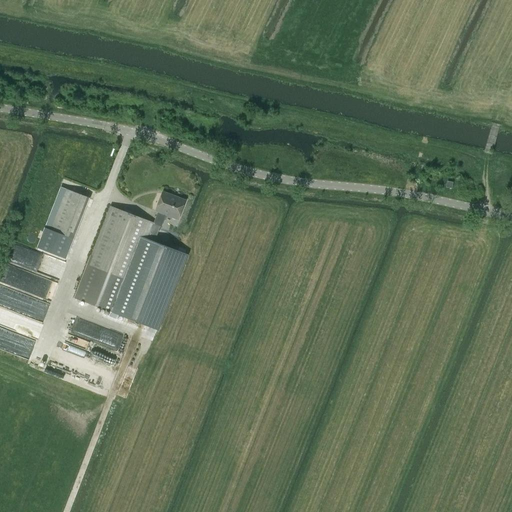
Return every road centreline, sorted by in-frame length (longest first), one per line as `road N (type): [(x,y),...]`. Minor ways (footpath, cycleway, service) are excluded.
road 1 (track): [(511,159),(483,181),(453,145),(0,45)]
road 2 (unclassified): [(511,217),(259,175),(127,130),(0,109)]
road 3 (track): [(68,511),(113,391),(109,378),(46,347),(127,130)]
